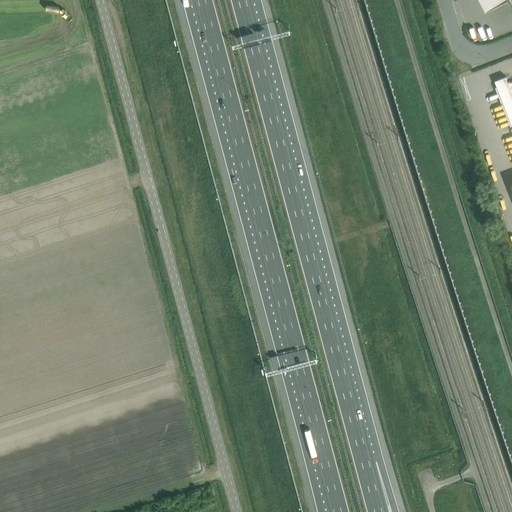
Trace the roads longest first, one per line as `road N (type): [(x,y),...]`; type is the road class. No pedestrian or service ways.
road 1 (motorway): [(201,0),(337,511)]
road 2 (unclassified): [(235,511),(99,0)]
road 3 (motorway): [(364,462),(241,0)]
